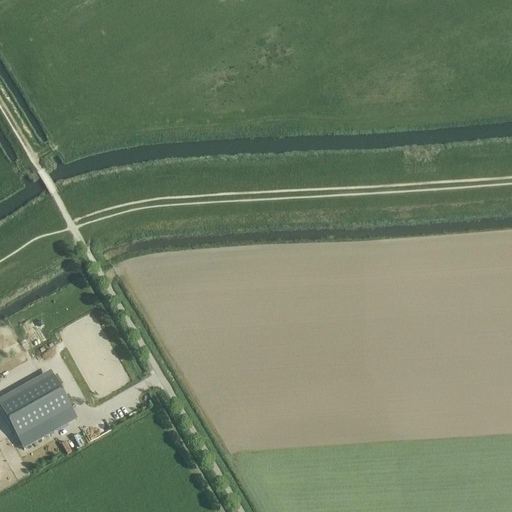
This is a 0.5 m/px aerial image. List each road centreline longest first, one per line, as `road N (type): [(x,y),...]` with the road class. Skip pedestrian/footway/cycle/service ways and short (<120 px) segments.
road 1 (unknown): [(511,177),(147,200),(71,225)]
road 2 (track): [(239,511),(38,167)]
